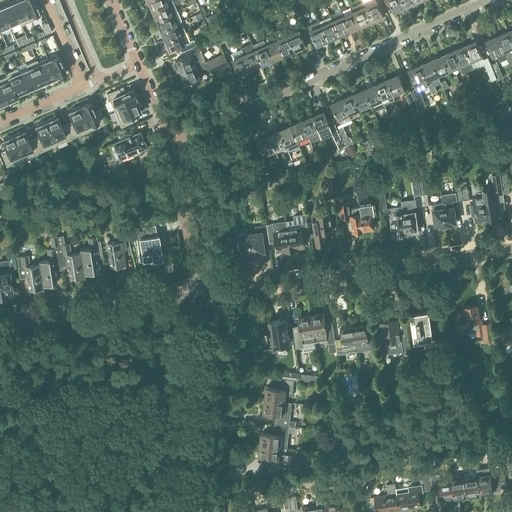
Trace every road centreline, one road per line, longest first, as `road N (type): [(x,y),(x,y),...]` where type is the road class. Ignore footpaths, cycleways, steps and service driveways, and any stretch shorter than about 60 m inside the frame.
road 1 (residential): [(169,138),(494,0)]
road 2 (tertiary): [(197,297),(511,247)]
road 3 (residential): [(175,511),(197,297)]
road 4 (tertiary): [(0,327),(197,297)]
road 5 (residential): [(0,122),(83,86),(45,0)]
road 6 (residential): [(197,297),(169,138)]
road 7 (residential): [(169,138),(109,0)]
